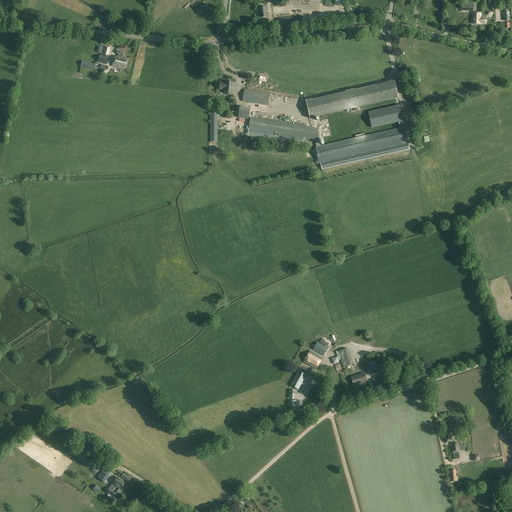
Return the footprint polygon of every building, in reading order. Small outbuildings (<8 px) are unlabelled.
[(477,3),(466,3),(466,11),(474,11),(476,11),(477,3)] [(267,7),(259,8),(260,18),(268,17),(267,7)] [(480,17),(481,13),(473,13),(473,24),(480,24),(486,24),(486,18),(483,18),(481,17),(480,17)] [(102,55),(107,57),(110,48),(104,46),(102,55)] [(100,55),(98,61),(106,64),(108,57),(100,55)] [(118,57),(115,56),(112,66),(125,69),(127,59),(123,58),(123,56),(119,55),(118,57)] [(95,65),(82,61),(81,66),(94,69),(95,65)] [(311,99),(306,100),(310,119),(351,109),(351,112),(359,110),(359,108),(398,99),(393,80),(389,81),(389,82),(355,90),(355,89),(345,91),(346,92),(311,100),(311,99)] [(225,83),(220,82),(220,90),(224,90),(224,92),(228,93),(228,95),(231,95),(231,93),(234,93),(235,83),(225,82),(225,83)] [(242,102),(268,106),(270,93),(244,89),(243,100),(242,102)] [(399,105),(368,112),(371,128),(398,122),(403,121),(400,105),(399,105)] [(238,118),(249,120),(251,108),(240,106),(238,118)] [(251,118),(248,134),(304,143),(304,139),(315,140),(316,147),(315,147),(317,154),(314,155),(316,164),(318,164),(320,163),(322,170),(410,150),(403,121),(398,122),(400,128),(326,145),(321,146),(317,128),(251,118)] [(317,343),(313,350),(324,356),(328,349),(317,343)] [(353,364),(348,349),(338,352),(343,367),(353,364)] [(323,358),(310,351),(304,362),(316,369),(323,358)] [(299,371),(292,386),(299,389),(306,375),(299,371)] [(365,373),(351,377),(354,385),(367,381),(365,373)] [(452,442),(452,440),(452,436),(457,436),(457,432),(445,433),(445,437),(444,437),(445,442),(452,442)] [(452,442),(452,444),(453,444),(453,453),(454,458),(460,457),(459,452),(459,451),(462,451),(462,446),(459,446),(459,443),(456,444),(456,442),(453,440),(452,440),(452,442)] [(79,458),(91,467),(94,463),(82,454),(79,458)] [(98,463),(94,469),(97,472),(102,466),(98,463)] [(104,483),(111,473),(104,468),(97,478),(104,483)] [(131,479),(123,474),(121,477),(128,483),(131,479)] [(120,489),(125,483),(117,477),(112,484),(118,488),(115,492),(109,488),(106,493),(113,498),(118,491),(120,492),(121,490),(120,489)]
